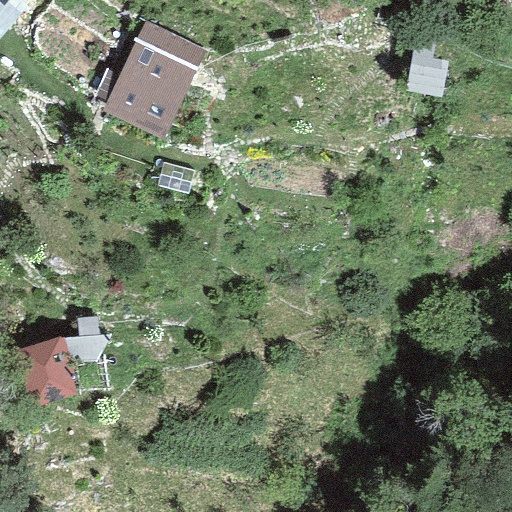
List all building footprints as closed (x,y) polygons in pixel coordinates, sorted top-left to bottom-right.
[(0,0),(0,33),(22,8),(12,0),(0,0)] [(204,51),(145,23),(102,112),(162,140),(204,51)] [(451,39),(415,34),(409,78),(441,85),(451,39)] [(194,172),(161,162),(154,186),(186,196),(194,172)] [(63,335),(15,345),(25,392),(73,382),(63,335)]
